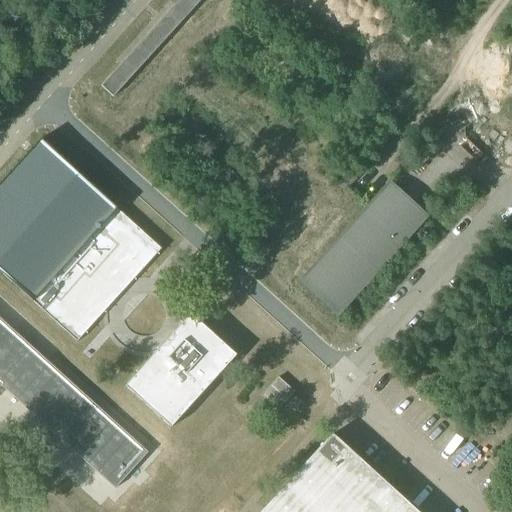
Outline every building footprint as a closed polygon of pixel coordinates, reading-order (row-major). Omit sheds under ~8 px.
[(100,87),(112,97),(185,16),(173,5),(100,87)] [(41,142),(0,187),(0,272),(77,341),(160,249),(41,142)] [(420,216),(383,183),(295,280),(332,313),(420,216)] [(124,385),(171,428),(236,356),(189,313),(124,385)] [(0,386),(115,489),(148,452),(0,319),(0,386)] [(278,379),(261,396),(278,411),(294,393),(278,379)] [(414,511),(330,435),(260,511),(414,511)]
